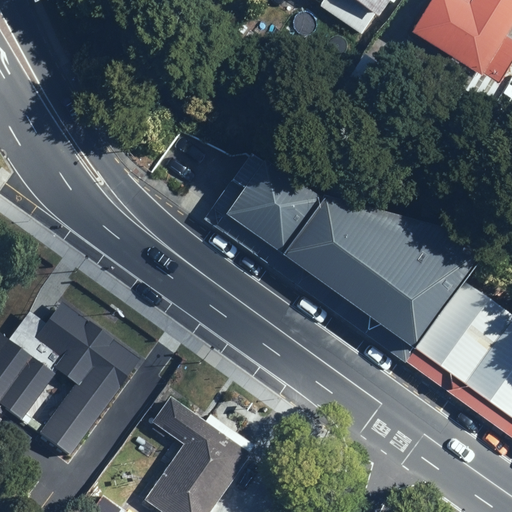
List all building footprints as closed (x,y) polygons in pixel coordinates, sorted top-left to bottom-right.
[(322,0),(318,7),(357,34),(370,15),(373,17),(384,0),(388,3),(390,0),(322,0)] [(511,0),(426,0),(406,33),(477,77),(480,73),(497,83),(511,57),(511,42),(502,36),(511,19),(511,0)] [(511,74),(509,73),(502,84),(511,90),(511,74)] [(228,182),(201,220),(511,442),(511,307),(505,318),(448,277),(473,243),(308,194),(305,198),(244,154),(226,180),(228,182)] [(63,382),(68,385),(38,425),(23,414),(51,376),(0,338),(0,414),(4,417),(8,411),(65,453),(134,359),(55,302),(29,337),(56,356),(48,367),(65,379),(63,382)] [(198,419),(141,499),(158,511),(205,511),(247,454),(245,452),(250,445),(207,415),(202,422),(198,419)] [(122,511),(100,496),(88,511),(122,511)]
